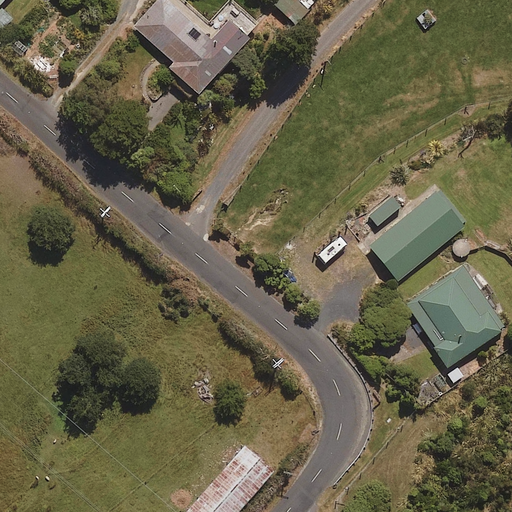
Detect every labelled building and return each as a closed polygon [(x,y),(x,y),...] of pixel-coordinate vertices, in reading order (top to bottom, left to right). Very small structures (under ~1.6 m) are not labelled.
[(167,0),(157,0),(135,26),(174,61),(168,68),(200,95),(250,38),(228,19),(212,38),(167,0)] [(277,0),(273,4),(296,26),(311,10),(310,9),(316,3),(313,0),(277,0)] [(2,8),(0,9),(0,28),(2,30),(13,19),(2,8)] [(441,190),(370,246),(399,282),(469,225),(441,190)] [(392,195),(368,215),(378,226),(401,207),(392,195)] [(465,264),(405,303),(450,369),(509,330),(465,264)] [(245,445),(186,511),(238,511),(275,471),(245,445)]
